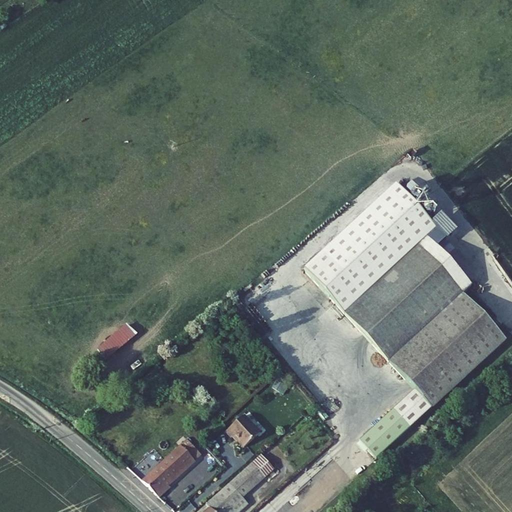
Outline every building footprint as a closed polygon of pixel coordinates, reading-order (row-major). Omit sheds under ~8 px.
[(394,191),(301,274),(426,414),(501,347),(459,301),(416,252),(425,244),(434,236),(394,191)] [(425,244),(416,252),(459,301),(468,292),(425,244)] [(135,339),(124,326),(96,351),(106,363),(135,339)] [(247,406),(228,421),(234,428),(236,427),(245,438),(262,424),(247,406)] [(180,435),(138,470),(157,487),(170,476),(166,472),(192,450),(180,435)] [(239,467),(186,511),(185,511),(223,511),(224,511),(229,511),(257,488),(239,467)]
